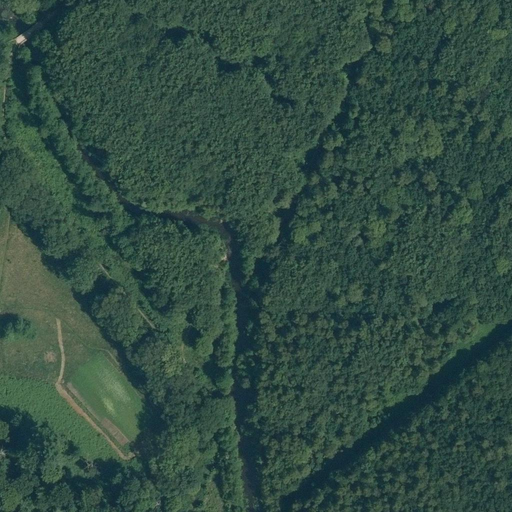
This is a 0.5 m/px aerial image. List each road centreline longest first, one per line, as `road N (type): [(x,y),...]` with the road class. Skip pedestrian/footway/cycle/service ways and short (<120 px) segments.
road 1 (track): [(10,56),(7,147),(197,385)]
road 2 (track): [(332,116),(511,211)]
road 3 (track): [(197,385),(143,511)]
